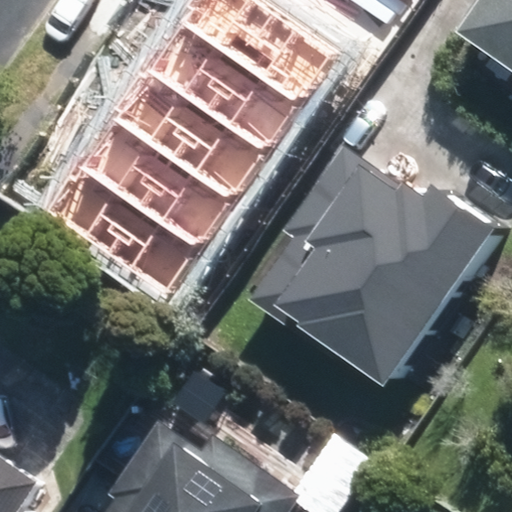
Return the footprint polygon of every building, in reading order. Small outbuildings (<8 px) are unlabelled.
[(186,291),(350,49),(276,0),(224,0),(77,218),(186,291)] [(295,0),(379,56),(416,0),(295,0)] [(511,0),(489,0),(472,25),(511,53),(511,0)] [(354,345),(406,381),(511,229),(511,218),(453,177),(444,190),(423,175),(418,182),(354,137),(252,282),(264,291),(261,295),(347,355),(354,345)] [(298,511),(312,492),(225,430),(213,446),(171,416),(119,490),(145,508),(142,511),(298,511)] [(0,511),(37,511),(57,485),(0,444),(0,511)]
